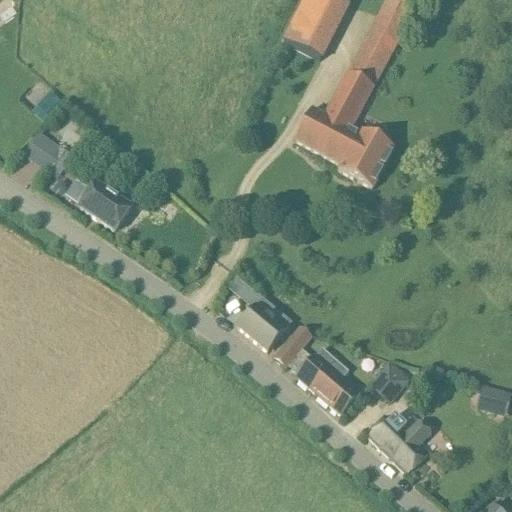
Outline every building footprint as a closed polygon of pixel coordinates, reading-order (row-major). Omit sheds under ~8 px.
[(332,0),(305,0),(283,42),(318,63),(320,64),(349,9),(332,0)] [(416,17),(391,3),(326,119),(314,112),(296,144),(342,170),(340,174),(374,193),(396,154),(362,134),(359,138),(351,133),(416,17)] [(6,8),(0,13),(0,23),(11,15),(6,8)] [(51,97),(34,115),(43,124),(60,106),(51,97)] [(46,169),(60,179),(73,160),(59,150),(46,169)] [(78,185),(67,199),(81,209),(80,209),(117,234),(133,210),(97,185),(96,186),(93,184),(87,191),(78,185)] [(237,299),(246,288),(236,280),(229,291),(237,299)] [(262,302),(238,330),(268,356),(292,328),(262,302)] [(301,332),(275,362),(286,372),(312,342),(301,332)] [(313,363),(299,380),(298,381),(341,418),(361,394),(344,380),(341,383),(329,373),(333,367),(334,363),(332,360),(326,355),(323,354),(320,355),(313,363)] [(369,392),(383,403),(404,376),(391,366),(388,370),(387,369),(369,392)] [(511,398),(482,390),(475,413),(505,422),(511,398)] [(408,437),(391,420),(370,441),(407,478),(428,457),(419,448),(431,436),(420,426),(408,437)] [(510,511),(502,502),(491,511),(510,511)]
